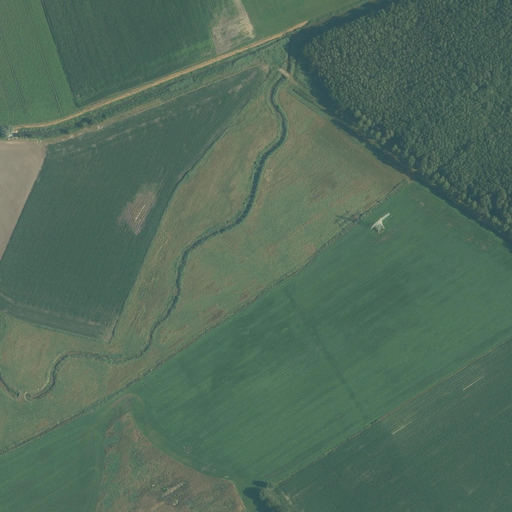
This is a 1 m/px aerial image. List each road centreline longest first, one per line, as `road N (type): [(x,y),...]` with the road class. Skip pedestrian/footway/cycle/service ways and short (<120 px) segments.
road 1 (track): [(0,130),(58,124),(362,0)]
road 2 (track): [(511,231),(292,78)]
road 3 (track): [(292,78),(305,46),(421,0)]
